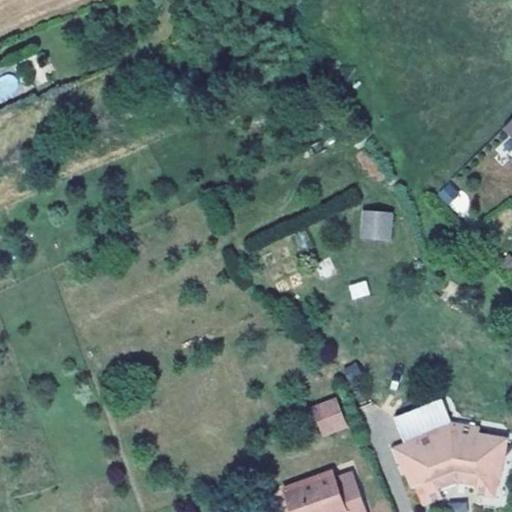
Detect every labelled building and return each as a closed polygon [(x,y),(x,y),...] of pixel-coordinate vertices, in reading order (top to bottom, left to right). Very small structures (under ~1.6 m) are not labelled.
[(459,190),(448,205),(461,214),(472,200),(459,190)] [(363,228),(368,228),(389,230),(389,218),(390,209),(364,207),(363,228)] [(366,280),(348,285),(352,299),(370,294),(366,280)] [(444,404),(442,398),(394,417),(396,421),(444,404)] [(336,399),(317,406),(323,424),(341,416),(336,399)] [(444,404),(396,421),(403,440),(411,459),(405,461),(409,472),(405,473),(410,488),(414,486),(421,506),(442,498),(439,488),(456,482),(473,485),(472,493),(494,497),(497,476),(501,477),(505,451),(477,445),(479,432),(480,427),(450,421),(444,404)] [(344,424),(341,416),(323,424),(325,430),(344,424)] [(507,438),(479,432),(477,445),(505,451),(507,438)] [(403,440),(395,443),(405,473),(409,472),(405,461),(411,459),(403,440)] [(333,471),(283,488),(291,511),(366,511),(352,471),(335,477),(333,471)]
